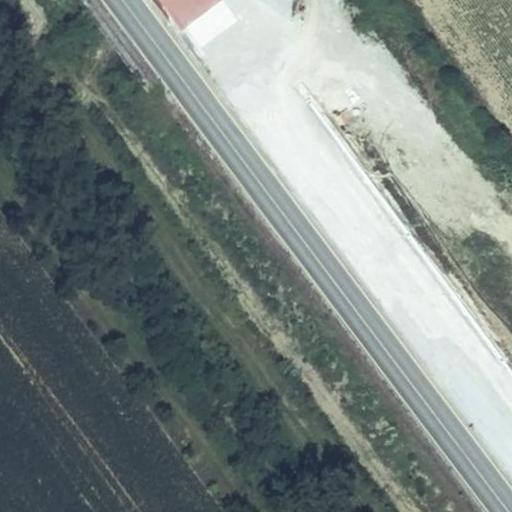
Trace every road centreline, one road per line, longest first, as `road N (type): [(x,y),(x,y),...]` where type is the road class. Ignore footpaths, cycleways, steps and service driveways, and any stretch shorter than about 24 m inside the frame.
road 1 (motorway): [(135,0),(511,497)]
road 2 (motorway): [(511,414),(198,0)]
road 3 (track): [(266,511),(0,150)]
